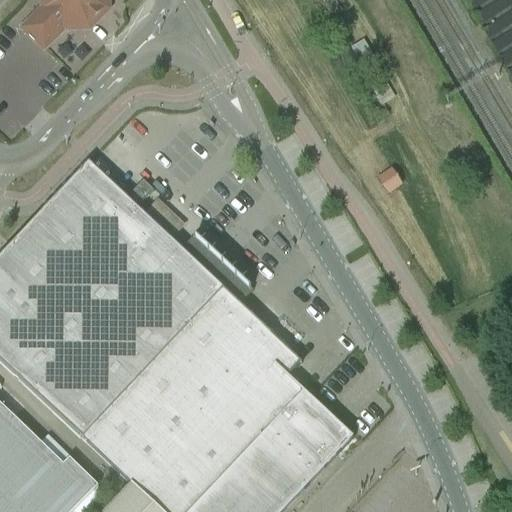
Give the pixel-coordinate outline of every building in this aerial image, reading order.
[(35,23),(26,31),(46,50),(66,30),(91,30),(109,11),(109,0),(45,0),(46,11),(42,11),(34,19),(35,23)] [(511,0),(468,0),(466,2),(511,78),(511,0)] [(371,138),(357,147),(379,180),(377,181),(387,196),(403,186),(371,138)] [(0,362),(88,446),(229,297),(138,211),(155,193),(145,183),(128,201),(91,166),(0,262),(0,362)] [(229,297),(88,446),(132,487),(109,511),(288,511),(354,442),(289,380),(303,366),(229,297)] [(0,405),(0,511),(79,511),(100,491),(66,457),(67,456),(49,439),(42,446),(0,405)]
